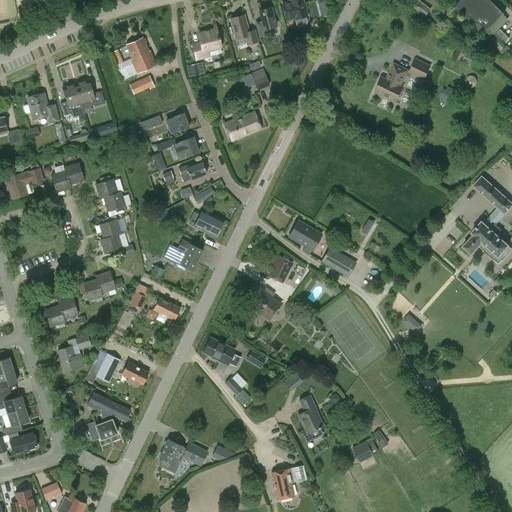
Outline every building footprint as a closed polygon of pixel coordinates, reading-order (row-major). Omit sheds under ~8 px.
[(282,5),(287,21),(294,19),(294,20),(296,25),(298,26),(306,24),(307,22),(306,17),(307,17),(302,0),(288,0),(289,3),(282,5)] [(431,9),(419,0),(416,0),(411,6),(425,17),(431,9)] [(484,34),(504,14),(490,0),(461,0),(455,6),(484,34)] [(277,26),(272,7),(259,11),(262,20),(254,23),(258,37),(271,34),(269,28),(277,26)] [(246,45),(258,42),(255,29),(249,31),(245,15),(230,19),(236,40),(244,37),(246,45)] [(209,55),(222,53),(216,29),(199,33),(201,41),(191,44),(195,61),(209,57),(209,55)] [(510,46),(511,44),(511,40),(500,29),(496,33),(510,46)] [(137,74),(156,65),(150,51),(149,51),(143,38),(126,45),(132,58),(131,59),(137,74)] [(505,47),(497,38),(493,42),(501,51),(505,47)] [(116,65),(123,62),(118,50),(110,53),(116,65)] [(466,54),(462,60),(472,66),(476,61),(466,54)] [(406,76),(410,78),(411,74),(424,80),(425,79),(431,82),(436,70),(430,67),(431,65),(415,58),(409,70),(393,62),(385,79),(382,77),(375,92),(396,102),(403,87),(401,87),(406,76)] [(251,70),(261,67),(258,60),(248,63),(251,70)] [(201,63),(186,66),(189,77),(204,73),(201,63)] [(263,68),(251,73),(257,89),(269,84),(263,68)] [(129,84),(133,95),(149,87),(150,89),(154,87),(149,75),(129,84)] [(93,105),(94,107),(102,104),(99,91),(93,93),(89,79),(76,83),(83,108),(93,105)] [(65,116),(72,114),(73,117),(85,113),(83,108),(76,83),(62,87),(67,101),(61,103),(65,116)] [(445,105),(453,89),(447,86),(446,89),(443,88),(439,96),(442,98),(439,102),(445,105)] [(47,122),(59,119),(55,104),(47,106),(43,93),(27,97),(29,104),(24,105),(23,107),(24,113),(26,114),(31,112),(33,119),(45,116),(47,122)] [(189,127),(184,113),(174,117),(171,111),(160,115),(164,127),(176,123),(179,131),(189,127)] [(231,141),(261,129),(254,112),(224,124),(231,141)] [(150,118),(140,122),(143,130),(153,127),(150,118)] [(118,130),(115,122),(90,130),(90,131),(93,139),(118,131),(118,130)] [(59,143),(66,141),(61,123),(54,125),(59,143)] [(125,129),(128,137),(136,135),(133,126),(125,129)] [(37,127),(24,130),(26,139),(39,136),(37,127)] [(21,141),(18,130),(7,133),(10,144),(21,141)] [(79,134),(69,138),(71,145),(82,142),(79,134)] [(198,152),(193,137),(173,144),(175,151),(183,148),(186,157),(198,152)] [(171,146),(169,140),(155,145),(157,151),(171,146)] [(191,179),(198,177),(206,174),(206,173),(207,172),(205,165),(203,166),(202,162),(194,165),(193,162),(178,168),(183,182),(184,182),(185,183),(191,181),(191,179)] [(64,167),(65,171),(69,185),(70,185),(84,180),(78,163),(64,167)] [(156,165),(158,171),(166,168),(164,164),(162,163),(156,165)] [(24,184),(42,179),(39,169),(4,179),(7,190),(8,189),(11,199),(27,194),(24,184)] [(69,185),(65,171),(51,175),(56,193),(71,188),(70,185),(69,185)] [(166,185),(174,182),(170,171),(162,174),(166,185)] [(109,176),(99,179),(100,183),(95,184),(100,199),(103,198),(103,197),(117,193),(113,179),(110,180),(109,176)] [(463,247),(471,254),(482,242),(498,257),(509,246),(491,230),(511,206),(511,203),(482,176),(473,186),(498,208),(479,229),(477,227),(472,233),(474,235),(463,247)] [(184,197),(191,194),(189,187),(181,190),(184,197)] [(200,202),(214,193),(210,188),(197,197),(200,202)] [(103,197),(103,198),(107,212),(125,206),(121,192),(117,193),(103,197)] [(158,215),(162,222),(170,218),(166,210),(158,215)] [(216,237),(224,221),(202,210),(194,226),(216,237)] [(366,233),(373,222),(368,219),(361,230),(366,233)] [(103,239),(118,235),(121,235),(117,220),(99,225),(103,239)] [(309,255),(321,234),(298,221),(289,236),(305,246),(303,251),(309,255)] [(118,235),(103,239),(100,240),(104,254),(122,249),(118,235)] [(172,265),(184,271),(186,267),(194,271),(198,263),(197,263),(200,255),(196,254),(200,245),(193,242),(191,245),(182,240),(177,250),(179,251),(172,265)] [(131,246),(123,249),(125,256),(133,254),(131,246)] [(320,262),(348,278),(356,263),(329,247),(320,262)] [(282,282),(290,265),(274,257),(266,274),(282,282)] [(304,269),(297,265),(295,270),(301,274),(304,269)] [(164,271),(154,266),(149,276),(159,281),(164,271)] [(96,279),(100,293),(114,288),(109,271),(95,276),(96,279)] [(101,297),(100,293),(96,279),(82,283),(88,301),(101,297)] [(121,279),(114,281),(117,290),(124,288),(121,279)] [(269,320),(281,304),(260,288),(250,302),(260,309),(258,312),(269,320)] [(140,309),(146,297),(137,292),(131,305),(140,309)] [(155,319),(163,323),(167,316),(174,320),(180,308),(159,297),(153,309),(159,312),(155,319)] [(59,305),(63,320),(77,315),(72,298),(57,302),(58,305),(59,305)] [(64,323),(63,320),(59,305),(58,305),(45,309),(50,327),(64,323)] [(402,321),(416,333),(422,326),(408,314),(402,321)] [(113,332),(125,338),(128,332),(116,326),(113,332)] [(84,365),(80,354),(79,354),(78,349),(95,344),(91,333),(75,338),(77,344),(71,346),(58,350),(65,371),(84,365)] [(228,364),(228,363),(236,367),(240,357),(233,354),(235,350),(210,338),(203,352),(228,364)] [(109,383),(120,360),(99,350),(85,379),(92,383),(95,377),(109,383)] [(256,365),(261,357),(251,350),(246,359),(256,365)] [(0,373),(12,370),(9,358),(0,360),(0,373)] [(125,382),(137,387),(139,383),(143,384),(149,372),(128,362),(122,374),(128,377),(125,382)] [(0,373),(0,395),(7,393),(5,386),(16,382),(12,370),(0,373)] [(283,381),(287,387),(297,379),(292,374),(283,381)] [(236,396),(243,389),(231,376),(224,383),(236,396)] [(101,440),(117,433),(112,419),(111,420),(110,417),(111,414),(125,421),(130,411),(93,392),(87,405),(95,409),(100,411),(103,423),(95,425),(96,428),(89,430),(92,440),(100,437),(101,440)] [(20,396),(9,399),(7,393),(0,395),(0,409),(5,408),(7,414),(24,408),(20,396)] [(309,395),(298,400),(304,412),(298,415),(307,434),(310,433),(312,438),(315,438),(321,435),(322,433),(320,428),(324,427),(317,412),(317,411),(309,395)] [(332,403),(336,405),(339,403),(340,400),(339,397),(335,395),(332,397),(331,400),(332,403)] [(16,425),(28,421),(24,408),(7,414),(11,426),(3,428),(5,435),(18,431),(16,425)] [(384,439),(378,430),(372,434),(379,443),(384,439)] [(32,433),(20,437),(19,437),(17,432),(8,435),(14,454),(36,447),(32,433)] [(368,458),(378,453),(371,438),(351,448),(355,455),(364,451),(368,458)] [(388,443),(384,439),(379,443),(378,443),(381,448),(388,443)] [(188,442),(185,448),(168,440),(159,457),(174,464),(178,457),(181,459),(181,457),(200,466),(208,451),(188,442)] [(221,458),(231,454),(230,454),(219,449),(216,455),(221,458)] [(290,484),(294,483),(293,482),(296,481),(296,482),(306,479),(303,465),(287,468),(290,484)] [(293,496),(290,484),(287,468),(271,472),(275,487),(276,487),(279,500),(293,496)] [(57,482),(41,489),(46,500),(61,494),(57,482)] [(29,511),(35,511),(30,489),(15,493),(18,505),(11,507),(12,511),(29,511)] [(80,511),(85,503),(75,499),(76,497),(69,494),(67,498),(64,496),(56,511),(80,511)]
